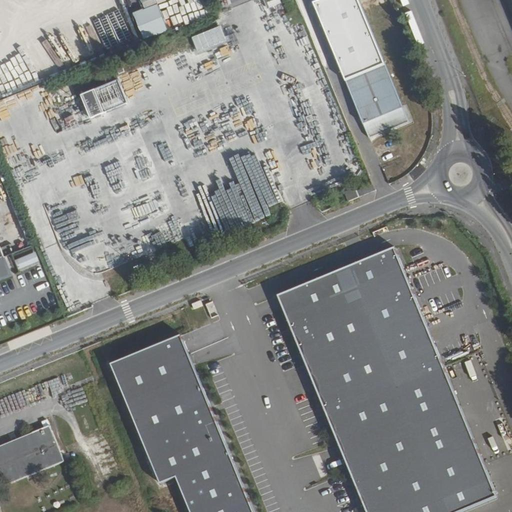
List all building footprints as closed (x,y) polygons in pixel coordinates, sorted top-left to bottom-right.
[(339,55),(376,40),(365,12),(328,27),(339,55)] [(196,50),(224,39),(219,24),(190,35),(196,50)] [(349,82),(371,140),(382,136),(381,131),(408,121),(387,67),(376,40),(339,55),(338,55),(349,82)] [(119,81),(82,96),(92,119),(129,103),(119,81)] [(355,192),(357,198),(374,191),(371,185),(355,192)] [(0,284),(14,279),(0,243),(0,284)] [(394,247),(277,295),(366,511),(453,511),(496,495),(394,247)] [(18,266),(37,261),(35,253),(16,258),(18,266)] [(254,511),(181,334),(111,363),(161,486),(177,479),(190,511),(254,511)] [(80,386),(67,392),(73,405),(86,399),(80,386)] [(0,445),(0,472),(6,487),(64,462),(48,421),(42,423),(44,428),(0,445)]
